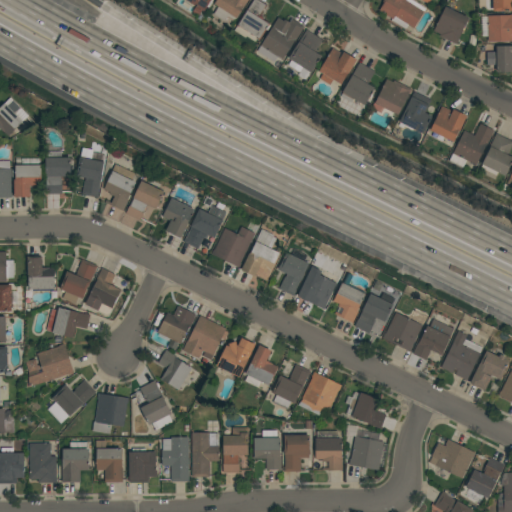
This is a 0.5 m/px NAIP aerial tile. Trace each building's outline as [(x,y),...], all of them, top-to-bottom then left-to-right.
[(214,0),(209,10),(206,8),(204,11),(185,0),(214,0)] [(213,15),(218,7),(214,4),(216,0),(248,0),(244,8),(243,7),(236,18),(235,17),(233,20),(228,16),(225,22),(213,15)] [(260,16),(264,18),(263,19),(270,23),(269,25),(271,25),(267,31),(266,30),(259,41),(257,39),(256,42),(246,36),(246,37),(234,30),(247,8),(248,9),(252,0),(257,0),(266,5),(260,16)] [(411,0),(426,9),(414,28),(409,25),(406,30),(391,21),(392,19),(379,11),(384,2),(383,2),(384,0),(411,0)] [(511,0),(511,11),(493,12),(493,0),(511,0)] [(469,18),(458,40),(459,40),(457,45),(439,36),(440,34),(434,31),(445,7),(469,18)] [(511,15),(511,14),(511,42),(488,42),(488,16),(511,15)] [(278,18),(283,21),(284,20),(289,22),(291,19),(304,27),(295,41),(283,60),(278,57),(275,62),(257,51),(278,18)] [(323,40),(315,53),(322,57),(311,73),(303,68),(300,73),(288,65),(291,60),(289,59),(307,30),(323,40)] [(511,46),(511,72),(497,73),(496,64),(488,64),(488,52),(496,52),(496,46),(511,46)] [(333,48),(342,54),(343,52),(357,60),(348,74),(341,85),(333,80),(330,85),(320,79),(322,76),(318,74),(320,72),(319,72),(333,48)] [(341,97),(342,94),(342,93),(360,63),(375,72),(368,84),(374,88),(364,106),(353,99),(351,103),(341,97)] [(412,89),(410,94),(408,93),(398,115),(383,108),(381,114),(372,110),(386,79),(393,82),(394,81),(412,89)] [(405,125),(403,128),(399,126),(400,123),(399,122),(414,92),(431,100),(425,113),(432,116),(424,134),(405,125)] [(5,132),(4,133),(0,128),(0,107),(11,97),(28,116),(8,136),(5,132)] [(452,111),(453,110),(466,116),(460,131),(459,131),(453,142),(451,141),(449,146),(444,143),(443,144),(440,143),(440,141),(439,141),(441,137),(438,136),(436,141),(435,140),(435,139),(428,135),(441,106),(452,111)] [(494,130),(486,146),(486,145),(476,165),(467,160),(463,168),(449,161),(464,130),(474,136),(480,124),(494,130)] [(496,133),(511,141),(511,146),(508,155),(511,157),(511,162),(505,176),(498,173),(495,179),(479,171),(490,149),(488,148),(496,133)] [(99,193),(98,198),(81,194),(84,181),(85,181),(85,178),(76,176),(80,157),(82,148),(94,150),(92,159),(104,162),(102,175),(101,181),(100,180),(98,192),(99,193)] [(46,194),(46,186),(46,177),(45,158),(70,157),(71,176),(61,176),(61,185),(62,185),(62,194),(46,194)] [(14,197),(14,180),(15,180),(15,166),(22,165),(22,158),(41,158),(42,186),(30,186),(30,197),(14,197)] [(0,198),(0,161),(10,161),(10,169),(13,169),(13,177),(11,177),(11,193),(12,193),(12,198),(0,198)] [(128,170),(128,171),(134,174),(131,180),(136,182),(127,200),(128,200),(123,211),(105,203),(106,200),(111,203),(114,196),(109,194),(110,192),(104,189),(112,171),(115,164),(128,170)] [(125,214),(129,206),(130,206),(133,198),(141,181),(145,183),(148,177),(162,184),(159,189),(164,192),(156,209),(147,205),(145,208),(146,208),(140,221),(125,214)] [(194,210),(181,238),(166,231),(171,221),(162,217),(171,199),(194,210)] [(227,212),(222,222),(221,222),(214,238),(208,235),(206,239),(204,237),(198,249),(183,242),(185,238),(191,227),(191,226),(199,209),(208,213),(212,205),(227,212)] [(255,234),(240,263),(241,264),(239,268),(211,254),(213,250),(214,250),(225,228),(237,235),(241,227),(255,234)] [(274,235),(273,237),(276,238),(271,249),(279,253),(271,270),(272,270),(271,272),(260,267),(255,277),(241,270),(249,253),(250,254),(261,229),(274,235)] [(291,255),(294,249),(308,256),(305,261),(309,263),(296,291),(294,296),(279,289),(285,277),(287,274),(277,270),(279,265),(280,266),(286,253),(291,255)] [(6,260),(14,260),(14,278),(6,278),(6,280),(0,280),(0,252),(6,252),(6,260)] [(42,257),(42,268),(54,267),(55,289),(53,289),(53,291),(32,291),(32,289),(29,289),(27,257),(42,257)] [(97,266),(90,283),(89,283),(82,299),(78,297),(75,304),(62,299),(65,291),(60,289),(67,271),(75,275),(82,259),(97,266)] [(312,266),(322,271),(320,275),(323,269),(328,272),(328,273),(334,276),(331,281),(336,283),(326,305),(327,306),(324,310),(297,297),(312,266)] [(115,275),(110,285),(121,290),(108,316),(97,311),(97,310),(83,303),(86,299),(87,299),(97,280),(96,280),(102,268),(115,275)] [(365,294),(357,311),(358,312),(352,324),(334,315),(335,312),(340,315),(343,309),(338,306),(339,304),(333,301),(342,283),(365,294)] [(18,304),(12,304),(11,311),(0,311),(0,285),(11,285),(12,292),(17,291),(18,304)] [(396,297),(392,305),(393,305),(384,322),(376,318),(374,320),(375,321),(369,334),(354,327),(362,311),(361,311),(370,294),(375,296),(379,288),(396,297)] [(196,315),(190,327),(189,326),(176,352),(166,347),(170,339),(158,333),(158,332),(163,321),(158,319),(161,314),(165,316),(167,313),(173,316),(178,306),(196,315)] [(87,329),(75,327),(74,332),(73,332),(72,338),(46,331),(52,309),(58,310),(59,308),(85,314),(90,315),(87,329)] [(422,326),(412,347),(412,348),(410,352),(382,338),(384,334),(385,334),(396,312),(422,326)] [(226,329),(225,331),(228,333),(225,340),(222,338),(211,361),(202,357),(205,352),(203,351),(199,359),(182,350),(187,341),(188,341),(200,316),(226,329)] [(453,329),(442,353),(443,354),(442,356),(431,350),(426,361),(412,354),(418,343),(427,326),(429,327),(433,319),(453,329)] [(441,367),(453,343),(452,342),(458,331),(467,335),(465,339),(482,348),(479,353),(480,354),(466,381),(455,375),(458,369),(455,367),(452,373),(441,367)] [(216,366),(226,346),(230,347),(229,344),(235,342),(236,345),(238,345),(242,338),(255,344),(239,377),(216,366)] [(59,347),(59,346),(64,344),(74,373),(68,375),(68,374),(29,387),(29,372),(41,368),(37,354),(59,347)] [(271,351),(266,361),(273,364),(273,365),(277,367),(268,385),(261,382),(258,388),(245,381),(248,375),(246,374),(259,345),(271,351)] [(166,350),(175,356),(175,357),(192,368),(178,390),(161,379),(167,369),(158,363),(166,350)] [(509,362),(502,375),(503,375),(501,380),(491,375),(491,377),(485,391),(470,383),(479,364),(480,364),(486,351),(509,362)] [(310,372),(308,377),(307,377),(294,404),(291,402),(287,410),(273,403),(276,395),(271,393),(277,381),(280,375),(288,380),(296,364),(310,372)] [(511,402),(498,395),(500,391),(501,391),(511,370),(511,402)] [(341,386),(339,391),(338,391),(328,412),(322,409),(319,416),(298,405),(302,399),(312,378),(311,378),(314,372),(341,386)] [(82,405),(82,404),(61,424),(47,410),(55,402),(52,398),(66,385),(72,391),(84,380),(96,392),(82,405)] [(154,381),(159,389),(158,389),(171,414),(169,415),(172,422),(156,430),(152,424),(149,425),(140,408),(148,404),(140,389),(154,381)] [(0,383),(8,383),(8,402),(0,402),(0,383)] [(352,399),(357,401),(360,392),(380,400),(375,411),(386,415),(381,429),(368,425),(369,424),(351,417),(352,415),(351,414),(353,410),(349,409),(352,399)] [(129,398),(128,404),(127,404),(124,427),(111,425),(110,434),(92,432),(94,422),(95,422),(98,400),(97,400),(98,394),(129,398)] [(4,409),(0,408),(0,433),(12,433),(12,416),(4,417),(4,409)] [(240,428),(241,433),(248,433),(248,455),(238,455),(238,458),(239,458),(239,473),(223,473),(223,464),(223,455),(223,436),(232,436),(232,428),(240,428)] [(277,430),(277,438),(280,438),(280,456),(281,456),(281,470),(266,470),(266,459),(267,459),(253,459),(253,457),(254,457),(254,438),(262,438),(262,430),(277,430)] [(371,433),(369,439),(383,442),(379,466),(380,466),(379,471),(349,465),(350,459),(351,459),(355,436),(356,437),(357,430),(371,433)] [(338,431),(338,439),(341,439),(341,457),(342,457),(342,470),(322,470),(322,468),(328,468),(328,462),(322,462),(322,460),(315,460),(315,439),(317,439),(317,431),(338,431)] [(209,433),(209,434),(218,433),(219,461),(209,461),(210,477),(192,477),(192,433),(209,433)] [(309,435),(309,458),(301,458),(301,472),(284,472),(284,467),(284,455),(283,455),(283,450),(284,450),(284,435),(309,435)] [(162,451),(163,450),(163,439),(171,439),(171,437),(188,437),(189,476),(189,482),(171,482),(171,466),(162,466),(162,451)] [(475,453),(473,458),(472,458),(462,479),(429,463),(432,457),(431,456),(438,443),(445,446),(446,445),(445,445),(448,439),(475,453)] [(105,441),(105,449),(122,449),(121,459),(122,459),(122,468),(123,468),(123,482),(105,482),(105,470),(96,470),(96,451),(96,441),(105,441)] [(80,471),(80,482),(68,482),(68,494),(63,494),(62,469),(62,449),(70,449),(70,442),(88,442),(88,471),(80,471)] [(51,443),(51,456),(56,456),(56,483),(38,483),(38,479),(29,480),(29,443),(51,443)] [(13,448),(13,453),(24,453),(24,478),(17,478),(17,484),(0,484),(0,453),(1,453),(1,448),(13,448)] [(129,483),(129,452),(130,452),(130,449),(146,449),(146,452),(155,452),(156,467),(157,467),(157,477),(149,477),(149,483),(129,483)] [(504,465),(488,499),(465,488),(474,470),(483,474),(484,471),(483,470),(490,458),(504,465)] [(511,511),(497,511),(497,501),(503,501),(503,485),(507,485),(507,473),(511,473),(511,511)] [(442,492),(447,494),(447,495),(457,501),(473,510),(472,511),(443,511),(434,506),(442,492)]
